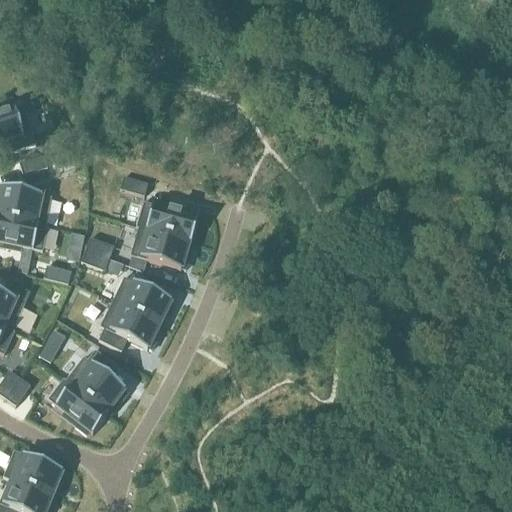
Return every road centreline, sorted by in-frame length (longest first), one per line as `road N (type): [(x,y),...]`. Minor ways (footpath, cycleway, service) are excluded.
road 1 (residential): [(117,472),(189,347),(239,205)]
road 2 (residential): [(0,417),(117,472)]
